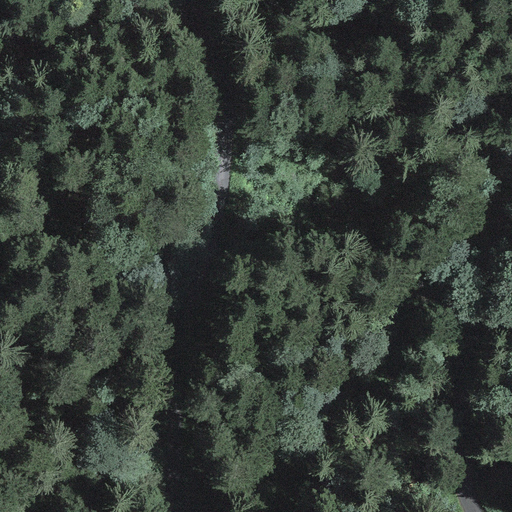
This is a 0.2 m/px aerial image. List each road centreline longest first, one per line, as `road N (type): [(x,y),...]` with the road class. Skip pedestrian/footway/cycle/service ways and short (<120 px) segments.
road 1 (unclassified): [(182,511),(174,346),(222,210),(233,100),(228,70),(186,0)]
road 2 (unclassified): [(511,208),(484,293),(457,448),(477,511)]
